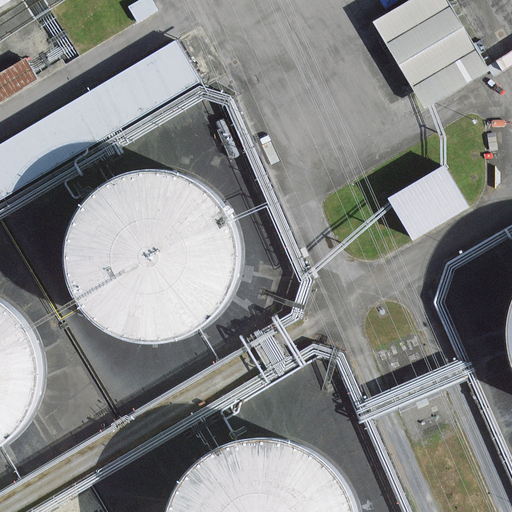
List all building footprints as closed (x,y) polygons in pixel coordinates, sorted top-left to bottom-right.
[(453,0),(395,0),(373,13),(423,103),(490,66),(453,0)] [(76,102),(0,146),(0,198),(201,80),(178,41),(76,102)] [(0,97),(41,73),(28,51),(0,67),(0,97)] [(387,190),(413,234),(470,201),(445,157),(387,190)] [(67,258),(72,287),(87,312),(109,331),(134,340),(161,342),(186,335),(209,320),(225,299),(235,274),(236,248),(228,222),(213,200),(192,184),(165,174),(135,175),(108,185),(86,204),(72,230),(67,258)] [(511,302),(509,307),(503,338),(507,369),(511,377),(511,302)] [(0,444),(11,438),(28,417),(37,392),(38,365),(31,340),(16,318),(0,305),(0,444)] [(171,502),(169,511),(349,511),(345,495),(327,470),(301,452),(271,443),(240,444),(211,455),(187,476),(171,502)]
